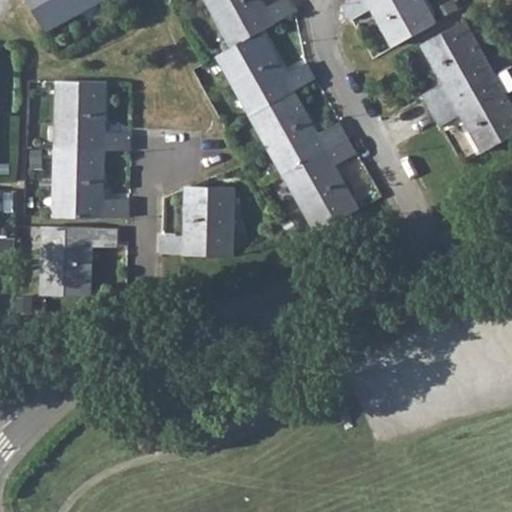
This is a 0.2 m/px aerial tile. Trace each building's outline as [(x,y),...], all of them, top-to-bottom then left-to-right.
[(30,0),(45,28),(93,0),(30,0)] [(261,0),(209,0),(235,46),(258,32),(296,10),(290,0),(276,0),(265,6),(261,0)] [(350,0),(342,4),(351,19),(375,7),(396,45),(435,23),(422,0),(350,0)] [(464,21),(424,44),(447,85),(424,98),(432,113),(495,78),(464,21)] [(235,46),(220,54),(253,113),(292,92),(315,79),(306,63),(283,76),(258,32),(235,46)] [(511,68),(495,78),(432,113),(440,127),(462,115),(485,153),(511,136),(511,106),(507,98),(511,95),(511,68)] [(58,80),(57,148),(104,149),(130,150),(130,134),(104,133),(105,82),(61,80),(58,80)] [(292,92),(253,113),(287,173),(348,139),(339,122),(316,134),(292,92)] [(348,139),(287,173),(319,232),(358,210),(333,167),(356,154),(348,139)] [(57,148),(56,216),(128,217),(128,199),(103,199),(104,149),(57,148)] [(161,239),(161,254),(234,255),(235,188),(188,187),(186,239),(161,239)] [(46,226),(44,295),(90,295),(92,246),(117,246),(118,228),(46,226)]
